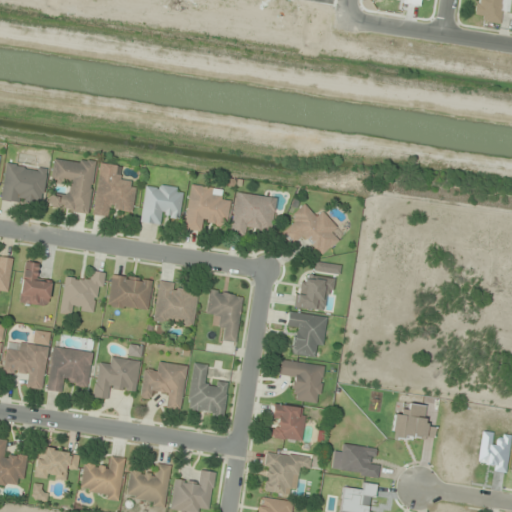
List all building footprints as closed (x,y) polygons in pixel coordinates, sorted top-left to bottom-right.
[(508,14),(510,0),(477,0),(474,19),(499,23),(501,13),(508,14)] [(95,161),(53,156),(50,182),(69,184),(68,194),(50,192),(48,209),(89,213),(95,161)] [(41,206),(46,168),(5,163),(0,200),(41,206)] [(136,188),(127,187),(129,176),(98,172),(92,215),(111,217),(112,209),(133,212),(136,188)] [(180,218),(184,188),(145,183),(140,223),(159,225),(161,215),(180,218)] [(183,229),(202,232),(204,223),(227,226),(230,202),(221,200),(223,189),(191,184),(183,229)] [(249,229),(271,232),(276,197),(236,192),(230,235),(248,237),(249,229)] [(324,257),(344,233),(320,212),(316,217),(304,206),(280,234),(294,246),(301,237),(324,257)] [(12,258),(0,256),(0,291),(8,292),(12,258)] [(48,306),(51,279),(40,278),(42,264),(24,262),(19,303),(48,306)] [(103,277),(63,273),(60,314),(70,315),(71,307),(94,309),(95,298),(101,299),(103,277)] [(152,280),(111,273),(106,306),(147,312),(152,280)] [(193,328),(197,295),(185,294),(187,285),(158,282),(153,322),(193,328)] [(236,343),(244,295),(208,289),(204,316),(219,319),(217,329),(223,330),(221,341),(236,343)] [(322,348),(327,316),(287,311),(285,330),(294,331),(291,354),(312,357),(313,347),(322,348)] [(43,390),(51,332),(31,330),(29,342),(7,339),(2,374),(24,377),(23,387),(43,390)] [(52,346),(46,390),(64,393),(65,384),(88,387),(93,352),(52,346)] [(97,364),(93,397),(110,400),(112,390),(136,393),(140,360),(109,356),(108,365),(97,364)] [(324,365),(280,359),(277,378),(295,380),(293,401),(319,404),(324,365)] [(187,365),(155,361),(153,371),(143,370),(140,395),(161,397),(160,408),(181,411),(187,365)] [(228,384),(208,381),(210,365),(192,363),(186,412),(224,416),(228,384)] [(306,408),(273,403),(270,425),(272,426),(271,437),(301,442),(306,408)] [(425,404),(403,404),(403,412),(392,412),(392,439),(434,438),(433,425),(425,425),(425,404)] [(0,484),(15,487),(16,477),(24,478),(27,454),(6,451),(8,440),(0,439),(0,484)] [(33,477),(65,482),(67,471),(77,473),(80,452),(37,446),(33,477)] [(259,491),(291,496),(296,466),(309,468),(311,457),(266,449),(259,491)] [(119,501),(125,458),(106,456),(105,466),(83,463),(80,487),(90,488),(89,497),(119,501)] [(126,493),(136,495),(135,504),(165,508),(171,466),(153,463),(151,472),(129,469),(126,493)] [(170,508),(197,511),(209,511),(215,473),(197,470),(196,481),(174,478),(170,508)] [(48,493),(40,490),(41,486),(36,484),(30,497),(45,503),(48,493)] [(291,511),(293,501),(258,497),(256,511),(291,511)]
